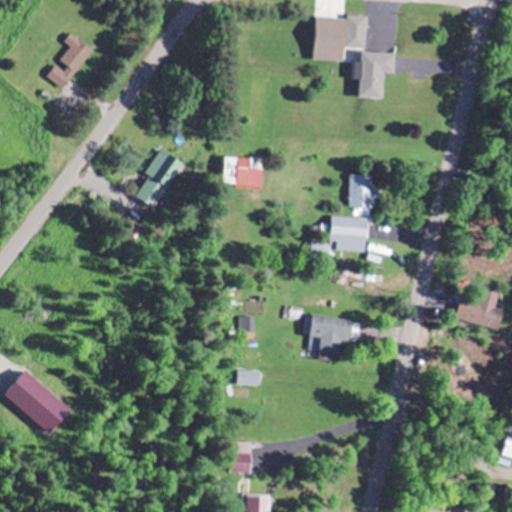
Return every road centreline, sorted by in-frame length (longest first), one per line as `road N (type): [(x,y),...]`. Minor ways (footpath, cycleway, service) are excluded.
road 1 (residential): [(366,511),(489,0)]
road 2 (residential): [(194,0),(0,262)]
